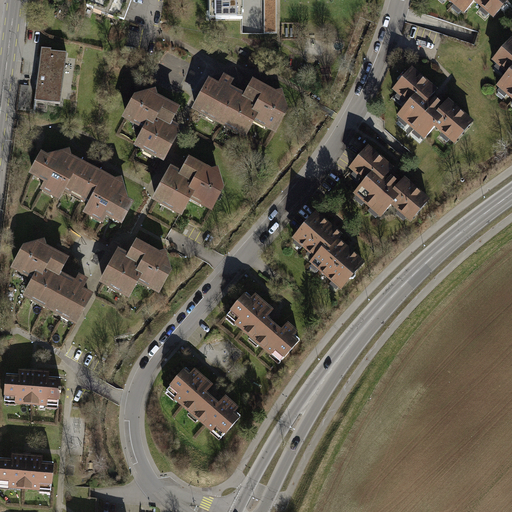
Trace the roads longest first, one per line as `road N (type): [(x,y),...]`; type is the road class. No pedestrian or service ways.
road 1 (residential): [(204,511),(155,480),(142,454),(136,402),(145,377),(335,144),(388,43),(398,0)]
road 2 (secondary): [(248,511),(323,388),(369,330),(424,266),(511,192)]
